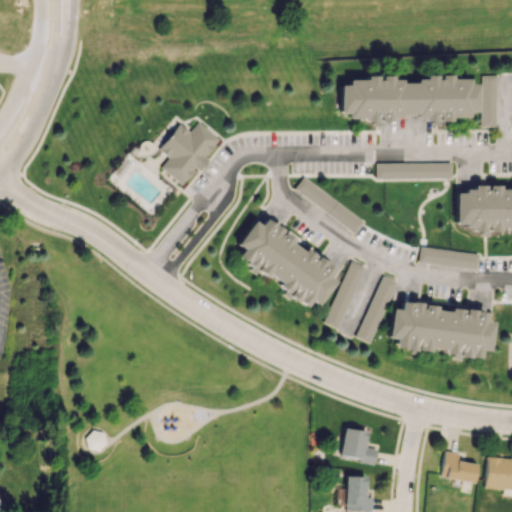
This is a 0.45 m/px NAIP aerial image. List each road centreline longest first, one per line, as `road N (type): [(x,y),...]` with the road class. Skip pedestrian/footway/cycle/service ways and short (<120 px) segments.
road 1 (tertiary): [(0,179),(35,208),(81,226),(290,358),(396,404),(511,428)]
road 2 (residential): [(511,157),(247,160),(228,169),(160,260)]
road 3 (residential): [(511,284),(397,266),(342,237),(291,195),(276,157)]
road 4 (tertiary): [(0,174),(42,107),(58,58),(62,0)]
road 5 (tertiary): [(43,0),(38,53),(0,126)]
